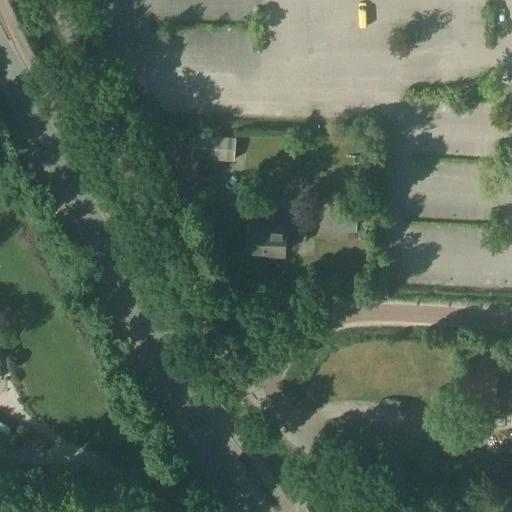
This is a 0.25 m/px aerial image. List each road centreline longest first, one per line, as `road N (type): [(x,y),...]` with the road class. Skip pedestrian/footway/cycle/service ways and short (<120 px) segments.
road 1 (secondary): [(248,511),(0,52)]
road 2 (unclassified): [(60,0),(99,105),(210,336),(251,387)]
road 3 (unclassified): [(511,314),(401,305),(317,318),(251,387)]
road 4 (unclassified): [(251,387),(372,511)]
road 5 (unknown): [(281,86),(323,111),(402,127)]
